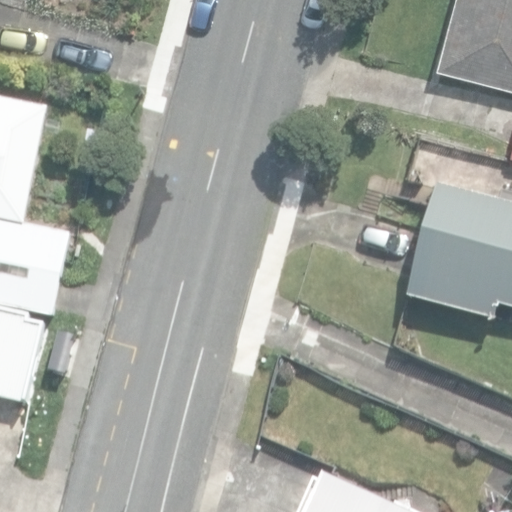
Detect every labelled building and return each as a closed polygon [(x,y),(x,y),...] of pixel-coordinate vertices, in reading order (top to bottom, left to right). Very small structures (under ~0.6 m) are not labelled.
[(511,0),(461,0),(444,64),(511,82),(511,0)] [(0,213),(24,218),(47,101),(0,91),(0,213)] [(503,304),(511,306),(511,203),(441,185),(413,296),(500,318),(503,304)] [(0,301),(52,313),(70,232),(0,216),(0,301)] [(0,392),(24,398),(41,317),(0,307),(0,392)] [(316,511),(412,511),(332,477),(316,511)]
